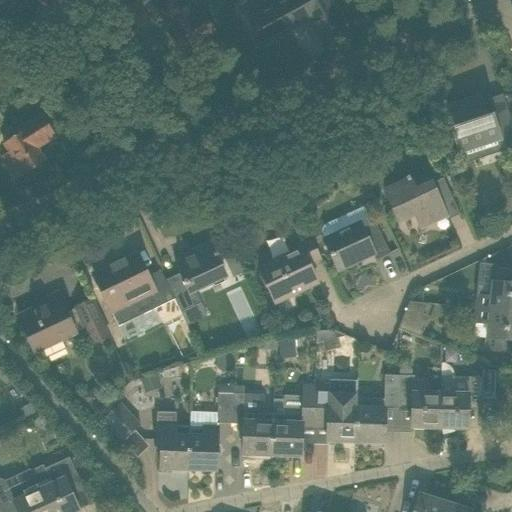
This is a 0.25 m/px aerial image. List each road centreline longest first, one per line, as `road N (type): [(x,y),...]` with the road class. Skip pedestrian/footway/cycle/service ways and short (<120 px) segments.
road 1 (residential): [(0,226),(433,27),(510,0)]
road 2 (residential): [(511,449),(191,511)]
